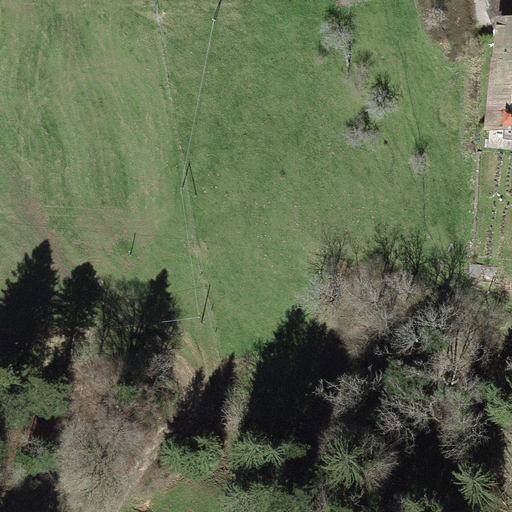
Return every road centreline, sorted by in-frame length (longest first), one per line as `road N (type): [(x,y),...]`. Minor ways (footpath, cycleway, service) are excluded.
road 1 (track): [(0,142),(77,272),(189,382),(192,402),(180,426),(107,511)]
road 2 (track): [(178,366),(106,348),(0,364)]
